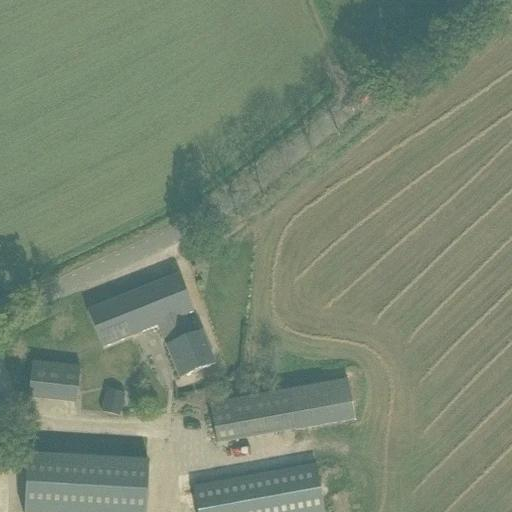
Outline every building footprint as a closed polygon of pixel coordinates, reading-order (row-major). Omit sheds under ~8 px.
[(193,313),(178,276),(87,313),(102,349),(158,327),(180,380),(215,366),(202,333),(192,336),(185,317),(193,313)] [(32,364),(28,396),(76,401),(80,369),(32,364)] [(355,384),(215,400),(220,441),(360,424),(355,384)] [(107,389),(104,412),(125,414),(128,392),(107,389)] [(27,456),(24,511),(145,511),(149,463),(27,456)] [(197,511),(324,511),(316,465),(193,488),(197,511)]
